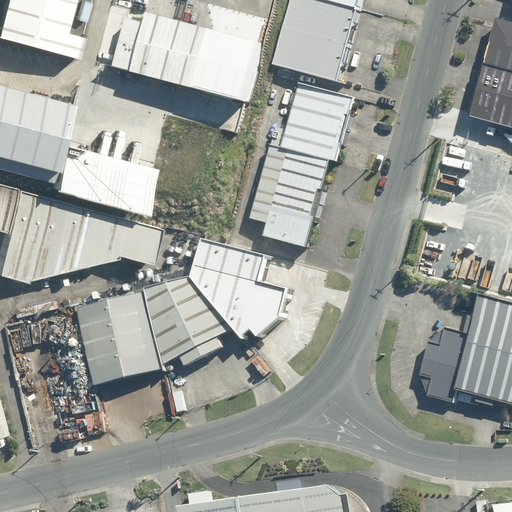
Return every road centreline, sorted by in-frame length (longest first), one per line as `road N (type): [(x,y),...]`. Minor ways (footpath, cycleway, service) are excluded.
road 1 (unclassified): [(325,392),(364,317),(448,0)]
road 2 (unclassified): [(0,495),(259,433),(325,392)]
road 3 (unclassified): [(511,461),(481,465),(422,453),(325,392)]
